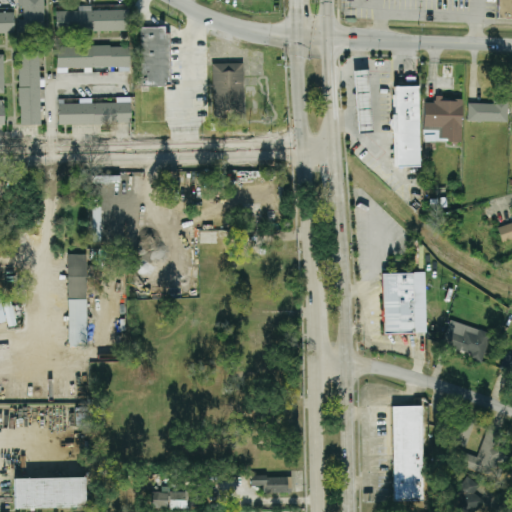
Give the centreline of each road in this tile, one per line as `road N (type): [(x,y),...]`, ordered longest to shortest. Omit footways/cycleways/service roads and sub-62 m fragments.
road 1 (secondary): [(298,39),(313,511)]
road 2 (secondary): [(347,511),(329,80)]
road 3 (tertiary): [(333,149),(0,154)]
road 4 (residential): [(511,411),(395,372),(313,362)]
road 5 (tertiary): [(511,45),(378,41)]
road 6 (tertiary): [(298,39),(238,27),(174,0)]
